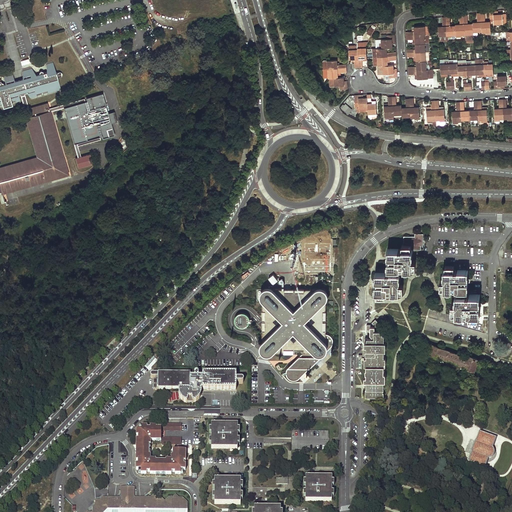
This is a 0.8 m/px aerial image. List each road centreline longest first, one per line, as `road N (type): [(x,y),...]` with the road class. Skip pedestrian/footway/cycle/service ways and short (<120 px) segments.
road 1 (secondary): [(260,163),(213,250),(0,475)]
road 2 (secondary): [(42,447),(197,285),(271,232),(287,208)]
road 3 (residential): [(345,413),(347,283),(363,251),(382,234),(420,221),(511,217)]
road 4 (residential): [(119,435),(149,411),(345,413)]
road 5 (secondary): [(316,204),(397,194),(511,195)]
road 6 (residential): [(273,0),(318,101),(359,128),(391,136)]
road 7 (residential): [(511,3),(403,17),(403,87)]
road 8 (secondary): [(325,144),(285,90),(256,0)]
road 9 (secondary): [(240,0),(271,144)]
road 10 (residential): [(199,511),(191,484),(137,480),(119,435)]
road 11 (residential): [(391,136),(511,148)]
road 12 (secondary): [(511,174),(392,161)]
road 13 (residential): [(511,224),(492,262),(493,338)]
